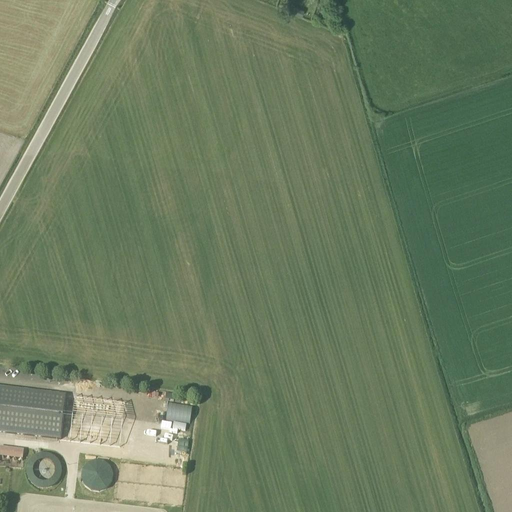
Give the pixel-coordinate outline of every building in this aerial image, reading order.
[(78,388),(89,390),(91,383),(79,380),(78,388)] [(0,433),(60,440),(65,396),(0,388),(0,433)] [(111,397),(109,413),(121,415),(123,398),(111,397)] [(0,446),(0,456),(22,460),(24,450),(0,446)] [(166,511),(167,510),(19,492),(16,511),(166,511)]
